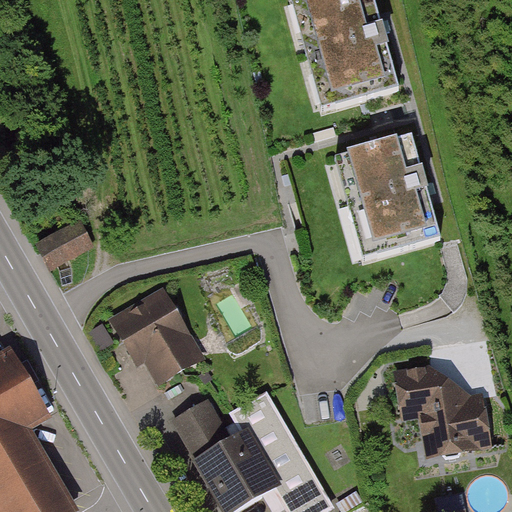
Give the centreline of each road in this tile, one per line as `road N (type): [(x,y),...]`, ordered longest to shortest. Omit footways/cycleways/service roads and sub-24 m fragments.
road 1 (secondary): [(154,511),(0,246)]
road 2 (track): [(92,119),(105,222),(96,289)]
